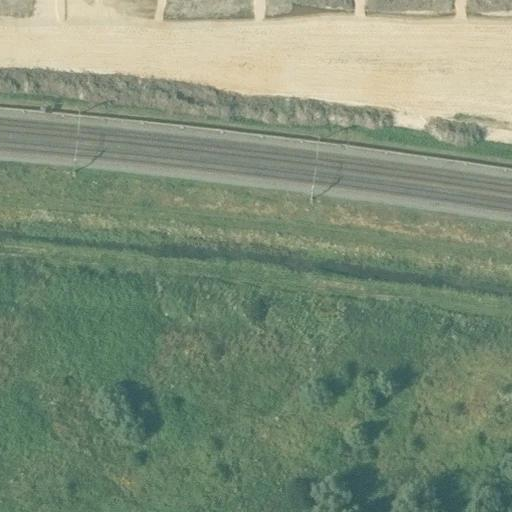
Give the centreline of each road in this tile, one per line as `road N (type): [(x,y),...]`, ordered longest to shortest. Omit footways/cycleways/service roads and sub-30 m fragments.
road 1 (track): [(0,71),(511,139)]
road 2 (track): [(511,262),(308,231),(0,202)]
